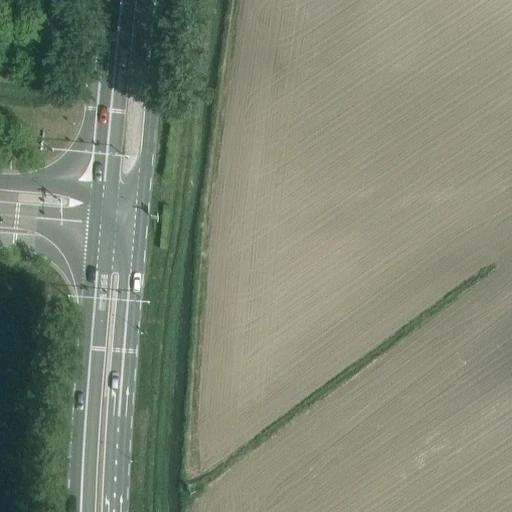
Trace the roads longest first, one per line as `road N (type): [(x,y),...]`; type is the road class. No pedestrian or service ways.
road 1 (primary): [(120,511),(140,215)]
road 2 (primary): [(101,228),(80,511)]
road 3 (primary): [(140,215),(162,0)]
road 4 (primary): [(120,0),(102,190)]
